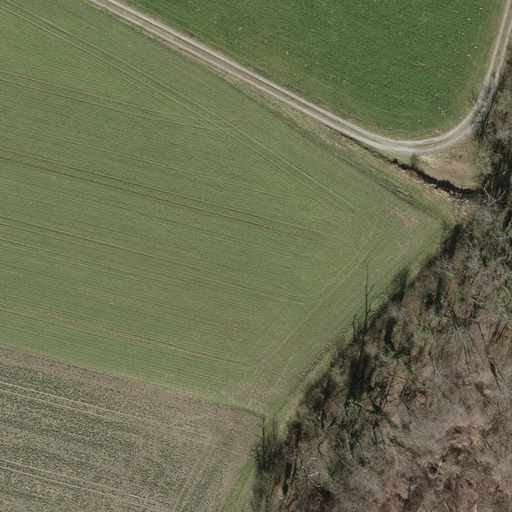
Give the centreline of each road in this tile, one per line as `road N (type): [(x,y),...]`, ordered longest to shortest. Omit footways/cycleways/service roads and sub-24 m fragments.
road 1 (track): [(511,6),(484,103),(466,129),(440,143),(389,147),(98,0)]
road 2 (track): [(333,122),(324,140),(450,211),(452,240),(306,407),(248,511)]
road 3 (track): [(389,147),(467,181),(501,176),(511,166)]
